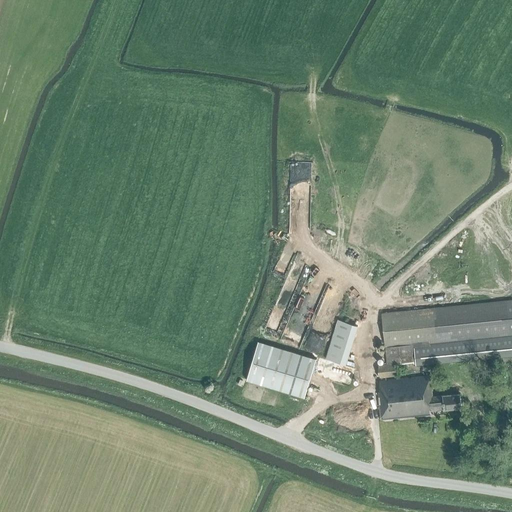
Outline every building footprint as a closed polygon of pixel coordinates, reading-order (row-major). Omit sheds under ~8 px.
[(317,204),(314,209),(323,215),(326,210),(317,204)] [(293,260),(273,316),(289,322),(295,304),(302,307),(304,302),(294,299),(296,295),(306,299),(309,290),(304,288),(312,266),(293,260)] [(381,314),(385,347),(386,347),(387,365),(378,366),(379,368),(378,368),(379,376),(379,378),(396,376),(396,374),(397,374),(396,366),(395,366),(395,365),(414,363),(414,364),(511,353),(511,300),(507,301),(381,314)] [(305,345),(322,351),(332,320),(315,315),(305,345)] [(348,364),(358,321),(337,316),(327,359),(348,364)] [(304,398),(316,359),(258,342),(246,380),(304,398)] [(352,368),(317,358),(313,373),(348,383),(352,368)] [(432,397),(431,390),(433,389),(431,376),(379,381),(380,392),(378,392),(381,420),(430,415),(430,411),(443,409),(443,410),(461,408),(460,394),(432,397)]
